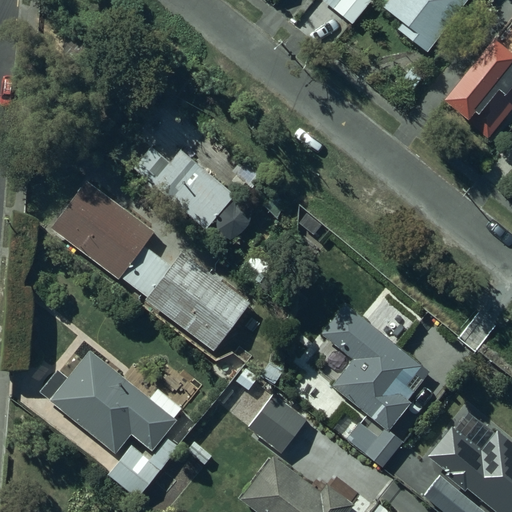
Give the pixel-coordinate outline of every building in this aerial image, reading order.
[(313,0),(344,25),(365,0),(381,0),(377,6),(413,35),(400,35),(422,52),(465,0),(313,0)] [(511,58),(495,45),(441,112),(466,132),(469,128),(491,146),(511,119),(511,58)] [(206,234),(228,209),(153,145),(131,170),(206,234)] [(228,209),(237,199),(186,154),(177,165),(228,209)] [(151,236),(87,184),(52,226),(116,278),(151,236)] [(245,312),(181,256),(144,297),(208,353),(245,312)] [(319,339),(352,366),(330,394),(383,436),(406,407),(403,404),(424,378),(341,312),(319,339)] [(49,402),(114,459),(132,438),(154,457),(178,429),(91,354),(49,402)] [(305,425),(273,401),(247,434),(280,459),(305,425)] [(159,476),(131,452),(112,476),(139,499),(159,476)] [(422,472),(400,455),(384,475),(406,492),(422,472)] [(471,462),(450,488),(480,511),(511,511),(511,481),(499,471),(492,479),(471,462)] [(350,511),(323,492),(317,500),(270,464),(237,508),(242,511),(350,511)] [(471,511),(437,485),(423,503),(434,511),(471,511)]
